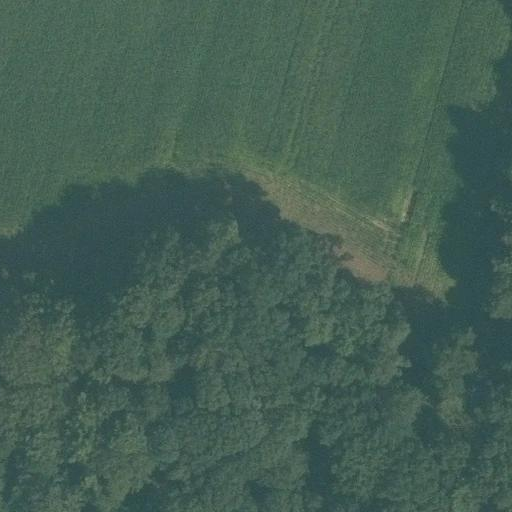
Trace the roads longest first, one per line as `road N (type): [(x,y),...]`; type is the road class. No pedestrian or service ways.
road 1 (track): [(0,353),(195,270),(250,262),(303,277),(419,346),(458,356),(511,353)]
road 2 (track): [(69,511),(52,331)]
